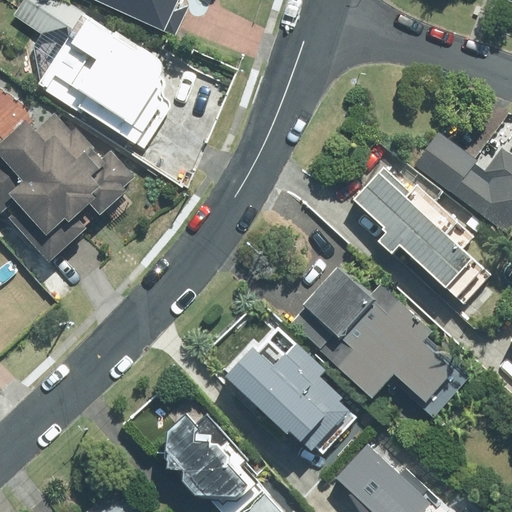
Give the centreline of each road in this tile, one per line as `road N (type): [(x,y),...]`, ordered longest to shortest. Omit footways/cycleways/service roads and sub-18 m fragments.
road 1 (residential): [(0,451),(136,319),(236,194),(314,10)]
road 2 (residential): [(511,77),(314,10)]
